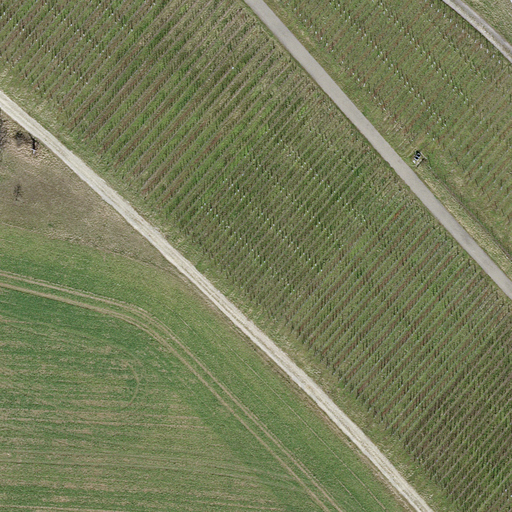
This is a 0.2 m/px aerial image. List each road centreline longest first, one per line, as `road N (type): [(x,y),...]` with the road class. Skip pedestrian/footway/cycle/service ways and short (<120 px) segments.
road 1 (track): [(0,96),(157,236),(422,511)]
road 2 (track): [(511,291),(392,169),(249,0)]
